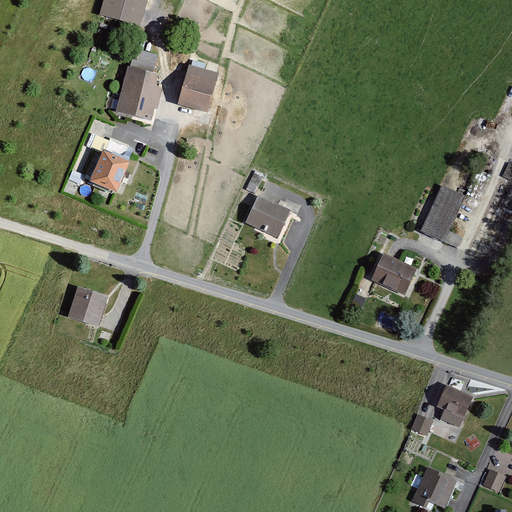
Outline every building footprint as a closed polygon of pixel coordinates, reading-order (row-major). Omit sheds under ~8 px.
[(145,0),(104,0),(101,14),(138,24),(140,17),(145,0)] [(207,112),(218,74),(190,66),(179,104),(207,112)] [(155,74),(128,67),(117,112),(150,120),(154,106),(156,107),(161,88),(156,87),(155,74)] [(129,162),(103,151),(91,181),(117,192),(129,162)] [(256,171),(251,181),(258,185),(263,175),(256,171)] [(465,195),(441,186),(420,230),(446,241),(465,195)] [(258,195),(245,223),(279,238),(291,210),(258,195)] [(383,255),(372,279),(406,294),(417,270),(392,259),(383,255)] [(68,318),(98,327),(101,320),(108,296),(77,287),(68,318)] [(440,419),(460,428),(473,397),(461,391),(449,386),(447,385),(438,406),(445,410),(440,419)] [(427,437),(434,421),(426,418),(418,414),(411,430),(427,437)] [(444,508),(457,481),(428,467),(423,477),(418,489),(412,501),(423,507),(426,500),(444,508)] [(500,492),(507,477),(498,473),(491,469),(484,485),(500,492)]
